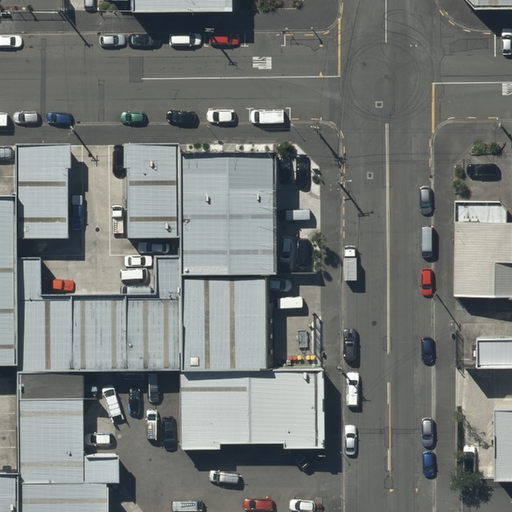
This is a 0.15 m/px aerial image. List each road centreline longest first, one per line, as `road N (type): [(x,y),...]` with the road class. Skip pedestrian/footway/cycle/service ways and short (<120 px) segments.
road 1 (residential): [(386,79),(390,511)]
road 2 (unclassified): [(0,79),(386,79)]
road 3 (unclassified): [(386,79),(511,82)]
